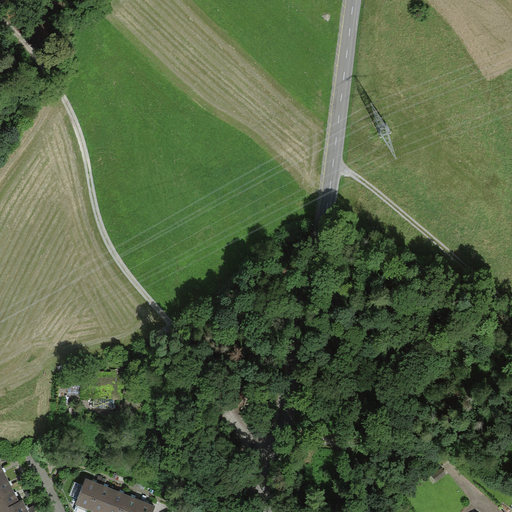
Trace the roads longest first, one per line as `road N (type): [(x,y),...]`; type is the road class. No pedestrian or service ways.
road 1 (tertiary): [(353,0),(314,260),(276,442),(271,511)]
road 2 (track): [(276,442),(256,433),(224,397),(118,263),(67,108),(0,19)]
road 3 (track): [(276,442),(294,436),(445,451),(511,484)]
road 4 (track): [(511,315),(478,276),(356,176),(330,167)]
